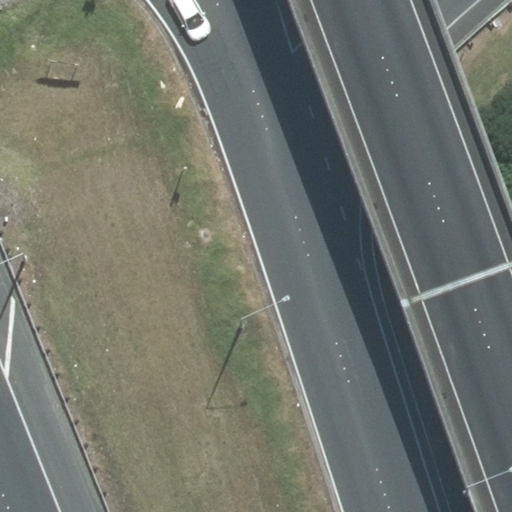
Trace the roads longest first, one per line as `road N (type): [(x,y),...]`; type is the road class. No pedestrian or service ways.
road 1 (motorway): [(271,130),(399,511)]
road 2 (motorway): [(412,0),(271,130)]
road 3 (motorway): [(225,0),(271,130)]
